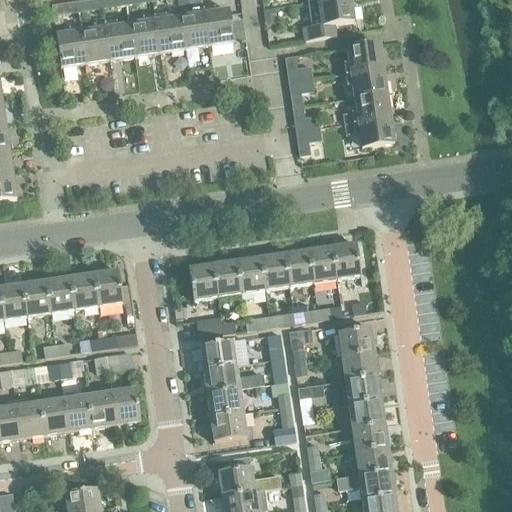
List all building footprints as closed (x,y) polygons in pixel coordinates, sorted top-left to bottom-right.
[(128,8),(126,0),(105,0),(101,1),(102,12),(128,8)] [(311,30),(303,31),(305,44),(337,40),(335,26),(354,23),(350,0),(338,0),(307,5),(311,30)] [(101,1),(77,4),(78,15),(102,12),(101,1)] [(77,4),(51,8),(53,19),(54,27),(62,26),(61,18),(78,15),(77,4)] [(215,15),(214,11),(204,12),(210,49),(234,46),(229,13),(215,15)] [(185,53),(210,49),(204,12),(192,14),(193,18),(180,20),(185,53)] [(166,22),(165,17),(155,19),(160,56),(185,53),(180,20),(166,22)] [(144,25),(131,27),(135,60),(160,56),(155,19),(143,20),(144,25)] [(117,29),(116,24),(104,26),(110,63),(135,60),(131,27),(117,29)] [(95,32),(81,33),(86,67),(110,63),(104,26),(95,27),(95,32)] [(56,37),(60,70),(86,67),(81,33),(81,29),(70,30),(71,35),(56,37)] [(349,66),(345,67),(347,78),(384,72),(380,47),(347,52),(349,66)] [(297,60),(285,62),(289,86),(312,83),(310,69),(298,71),(297,60)] [(387,96),(384,72),(347,78),(348,89),(353,88),(355,101),(387,96)] [(314,94),(312,83),(289,86),(291,98),(293,111),(304,109),(302,96),(314,94)] [(341,118),(343,129),(391,122),(387,96),(355,101),(357,115),(341,118)] [(293,111),(297,136),(320,133),(318,118),(305,120),(304,109),(293,111)] [(361,151),(395,146),(391,122),(343,129),(344,139),(356,138),(359,137),(361,151)] [(0,127),(0,152),(9,151),(6,126),(0,127)] [(309,145),(322,143),(320,133),(297,136),(301,160),(311,159),(309,145)] [(9,151),(0,152),(0,176),(13,175),(9,151)] [(0,203),(17,201),(13,175),(0,176),(0,203)] [(356,248),(331,252),(336,284),(360,281),(356,248)] [(313,288),(336,284),(331,252),(308,255),(313,288)] [(288,291),(313,288),(308,255),(284,258),(288,291)] [(284,258),(260,262),(265,295),(288,291),(284,258)] [(265,295),(260,262),(236,265),(241,298),(240,298),(240,304),(252,302),(251,297),(265,295)] [(236,265),(213,269),(218,302),(240,298),(241,298),(236,265)] [(192,305),(218,302),(213,269),(188,272),(192,305)] [(117,274),(93,278),(98,311),(122,307),(117,274)] [(98,311),(93,278),(69,281),(74,314),(98,311)] [(69,281),(46,284),(51,318),(74,314),(69,281)] [(51,318),(46,284),(22,288),(27,321),(51,318)] [(22,288),(0,291),(0,301),(3,325),(27,321),(22,288)] [(364,306),(352,308),(353,318),(365,316),(364,306)] [(329,311),(316,313),(318,324),(330,322),(329,311)] [(305,326),(318,324),(316,313),(303,315),(305,326)] [(292,316),(268,319),(270,331),(294,328),(292,316)] [(246,335),(270,331),(268,319),(244,323),(246,335)] [(196,324),(198,341),(222,337),(221,327),(220,321),(196,324)] [(233,325),(221,327),(222,337),(234,335),(233,325)] [(91,354),(104,352),(101,333),(96,334),(97,342),(89,343),(91,354)] [(105,333),(101,333),(104,352),(116,351),(115,339),(106,340),(105,333)] [(289,336),(294,369),(305,367),(302,347),(312,346),(309,333),(289,336)] [(369,333),(337,338),(340,362),(373,357),(369,333)] [(279,337),(238,343),(239,350),(262,347),(265,364),(272,363),(283,362),(279,337)] [(199,350),(202,374),(235,369),(232,345),(199,350)] [(67,346),(55,348),(57,359),(69,358),(67,346)] [(44,361),(57,359),(55,348),(42,350),(44,361)] [(20,353),(7,355),(9,366),(22,365),(20,353)] [(0,367),(9,366),(7,355),(0,355),(0,367)] [(132,372),(130,356),(105,360),(107,376),(132,372)] [(373,357),(340,362),(344,386),(376,381),(376,379),(379,377),(378,369),(374,369),(373,357)] [(95,378),(107,376),(105,360),(93,362),(95,378)] [(283,362),(272,363),(274,375),(284,374),(283,362)] [(82,364),(70,365),(58,367),(60,382),(72,381),(84,379),(82,364)] [(48,384),(60,382),(58,367),(46,368),(48,384)] [(306,379),(305,367),(294,369),(295,380),(306,379)] [(261,378),(237,381),(235,369),(202,374),(206,398),(239,393),(263,389),(261,378)] [(22,372),(10,374),(12,389),(24,388),(22,372)] [(0,388),(0,391),(12,389),(10,374),(0,375),(0,388)] [(376,381),(344,386),(347,409),(380,405),(376,381)] [(120,390),(109,392),(115,429),(139,426),(134,394),(121,396),(120,390)] [(100,399),(87,401),(91,433),(115,429),(109,392),(99,393),(100,399)] [(242,417),(239,393),(206,398),(209,422),(242,417)] [(276,398),(278,411),(290,410),(288,397),(276,398)] [(73,398),(63,399),(68,436),(91,433),(87,401),(73,403),(73,398)] [(53,405),(39,407),(44,440),(68,436),(63,399),(52,401),(53,405)] [(299,403),(300,415),(311,414),(309,401),(299,403)] [(25,404),(15,406),(20,443),(44,440),(39,407),(26,409),(25,404)] [(380,405),(347,409),(351,433),(383,428),(380,405)] [(5,412),(0,412),(0,445),(20,443),(15,406),(5,407),(5,412)] [(274,448),(295,445),(290,410),(278,411),(281,432),(272,433),(274,448)] [(313,426),(311,414),(300,415),(302,428),(313,426)] [(250,429),(244,430),(242,417),(209,422),(212,446),(245,442),(245,440),(252,439),(250,429)] [(383,428),(351,433),(354,457),(386,452),(383,428)] [(305,450),(307,463),(318,461),(316,448),(305,450)] [(386,452),(354,457),(357,479),(358,481),(390,476),(386,452)] [(320,474),(318,461),(307,463),(309,475),(320,474)] [(250,471),(217,476),(221,501),(264,494),(280,492),(278,480),(252,483),(250,471)] [(299,476),(288,478),(290,490),(301,489),(299,476)] [(357,479),(335,482),(337,495),(359,492),(361,504),(393,499),(393,497),(395,495),(394,488),(392,487),(390,476),(358,481),(357,479)] [(63,511),(99,511),(97,493),(64,498),(66,511),(63,511)] [(266,511),(264,494),(221,501),(222,511),(266,511)] [(312,498),(314,510),(325,508),(323,496),(312,498)] [(291,501),(292,511),(300,511),(304,511),(303,499),(291,501)] [(395,511),(393,499),(361,504),(362,511),(395,511)]
